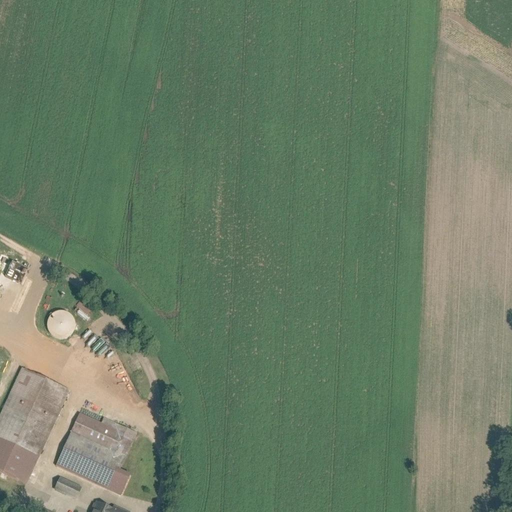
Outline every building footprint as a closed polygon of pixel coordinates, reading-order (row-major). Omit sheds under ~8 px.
[(25,285),(33,270),(18,262),(10,277),(25,285)] [(48,325),(66,342),(82,327),(64,309),(48,325)] [(70,390),(20,367),(0,412),(0,470),(28,483),(70,390)] [(54,466),(58,468),(140,504),(146,490),(114,476),(137,423),(119,415),(117,421),(81,404),(54,466)] [(57,479),(51,491),(73,501),(79,489),(57,479)]
